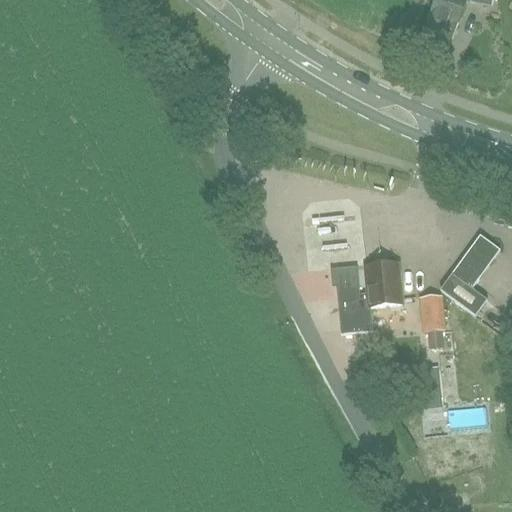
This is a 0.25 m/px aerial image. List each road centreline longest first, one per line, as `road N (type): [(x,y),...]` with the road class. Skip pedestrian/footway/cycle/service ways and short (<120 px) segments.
road 1 (unclassified): [(405,511),(230,178),(229,117),(272,46)]
road 2 (primary): [(511,153),(383,108),(272,46)]
